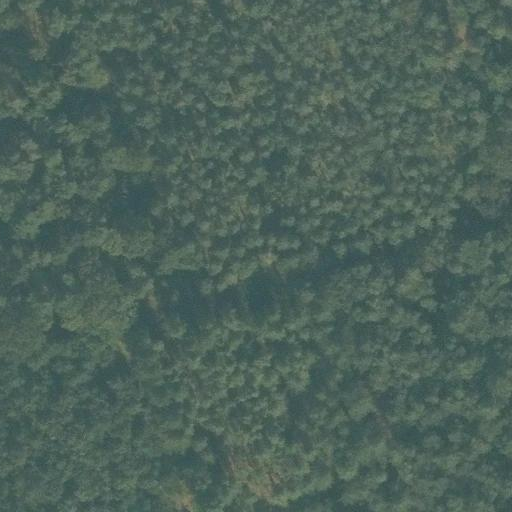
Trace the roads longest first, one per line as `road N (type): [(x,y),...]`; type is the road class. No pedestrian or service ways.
road 1 (track): [(0,351),(511,211)]
road 2 (track): [(449,0),(511,149)]
